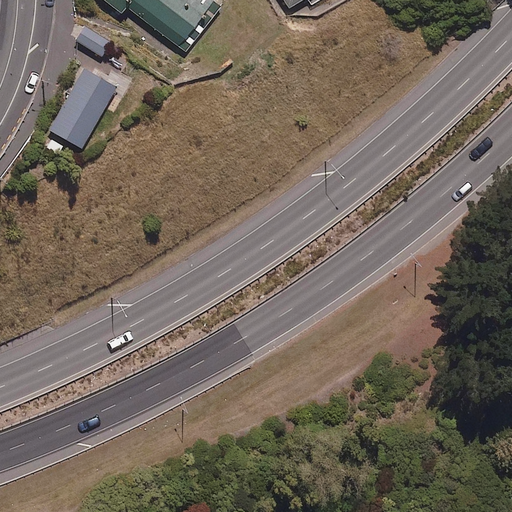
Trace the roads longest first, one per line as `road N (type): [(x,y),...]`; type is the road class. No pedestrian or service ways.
road 1 (motorway): [(0,388),(147,317),(318,209),(427,119),(511,34)]
road 2 (motorway): [(511,129),(407,224),(256,330),(143,392),(0,452)]
